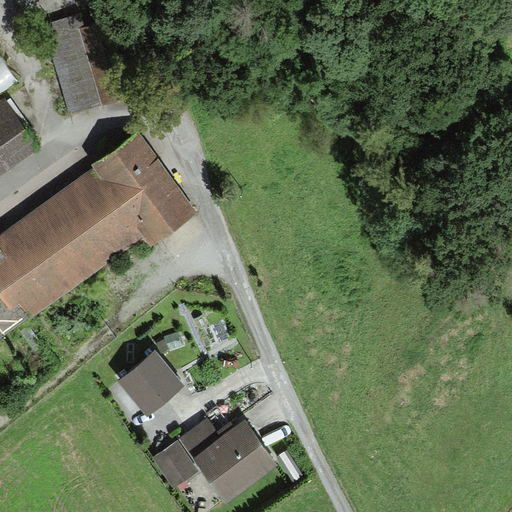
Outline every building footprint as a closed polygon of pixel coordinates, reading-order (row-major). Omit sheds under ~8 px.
[(46,24),(71,108),(128,91),(107,21),(83,28),(79,14),(46,24)] [(0,95),(24,80),(5,52),(3,53),(0,47),(0,95)] [(0,172),(44,143),(12,95),(0,103),(0,172)] [(283,115),(287,122),(301,114),(297,107),(283,115)] [(192,208),(138,130),(95,159),(100,165),(2,233),(4,236),(0,239),(0,326),(0,327),(28,307),(30,311),(146,230),(151,237),(192,208)] [(182,380),(155,347),(120,376),(148,409),(182,380)] [(276,460),(245,417),(197,452),(228,494),(276,460)] [(196,467),(177,439),(155,454),(174,482),(196,467)]
